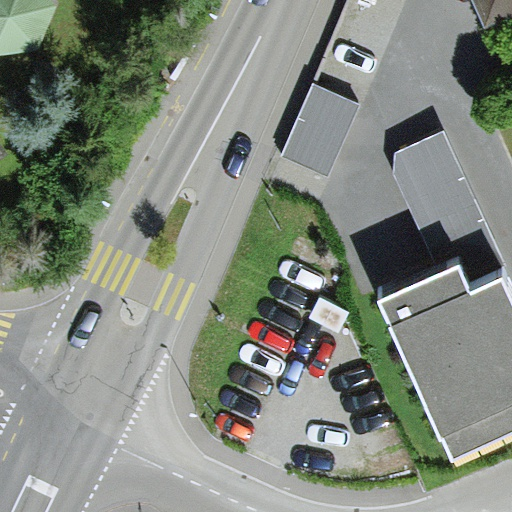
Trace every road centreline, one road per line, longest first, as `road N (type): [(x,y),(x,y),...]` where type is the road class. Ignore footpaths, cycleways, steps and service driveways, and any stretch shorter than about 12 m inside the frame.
road 1 (secondary): [(68,425),(186,195),(273,0)]
road 2 (residential): [(261,511),(68,425)]
